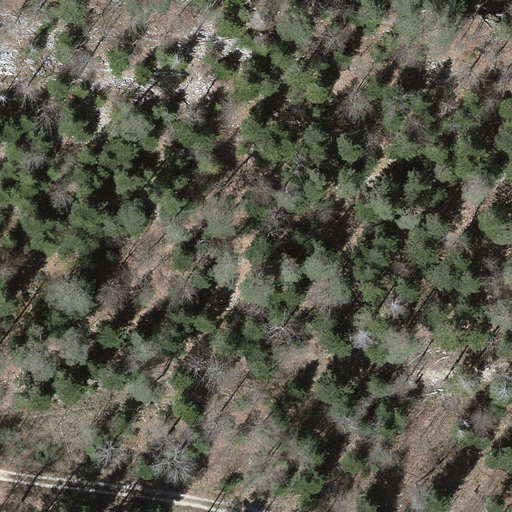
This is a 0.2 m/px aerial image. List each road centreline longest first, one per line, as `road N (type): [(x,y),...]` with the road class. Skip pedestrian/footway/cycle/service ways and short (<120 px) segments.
road 1 (track): [(511,352),(254,371),(0,419)]
road 2 (track): [(215,511),(0,474)]
